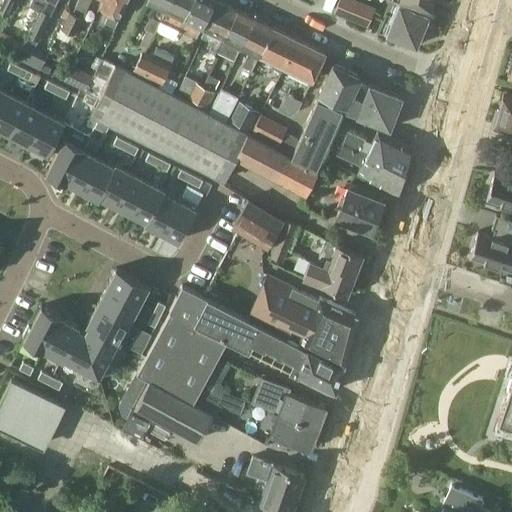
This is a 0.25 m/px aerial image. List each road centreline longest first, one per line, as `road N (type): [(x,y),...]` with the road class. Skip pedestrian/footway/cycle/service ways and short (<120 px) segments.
road 1 (tertiary): [(339,511),(467,86)]
road 2 (residential): [(40,213),(166,272),(182,263),(209,213)]
road 3 (residential): [(275,0),(467,86)]
